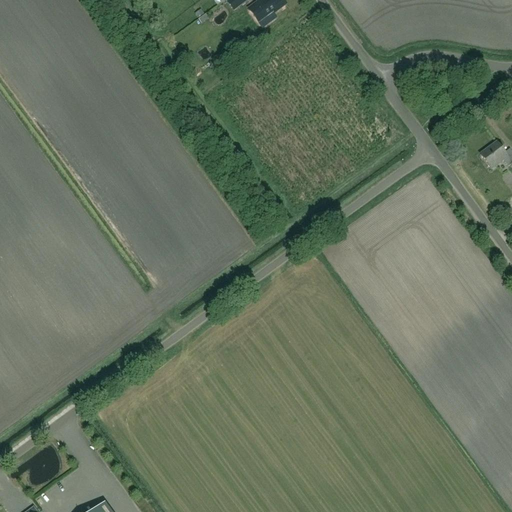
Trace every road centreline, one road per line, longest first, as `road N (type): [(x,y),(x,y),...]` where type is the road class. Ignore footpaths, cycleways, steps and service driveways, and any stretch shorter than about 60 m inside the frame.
road 1 (unclassified): [(0,467),(430,149)]
road 2 (unclassified): [(511,261),(430,149)]
road 3 (unclassified): [(380,80),(428,57),(511,69)]
